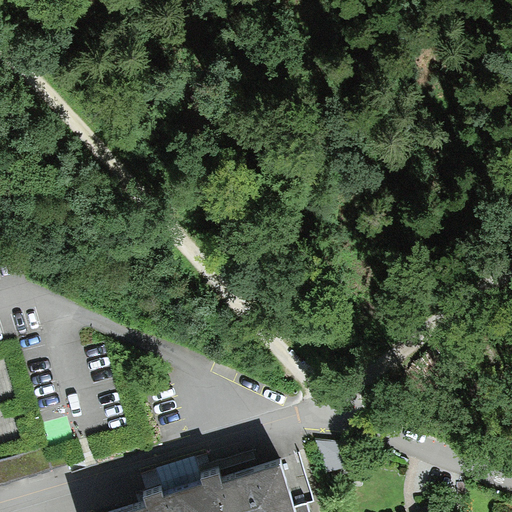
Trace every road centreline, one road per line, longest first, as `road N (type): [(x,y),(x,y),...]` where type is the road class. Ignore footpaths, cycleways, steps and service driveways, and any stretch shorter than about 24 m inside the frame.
road 1 (track): [(0,56),(261,329),(320,408)]
road 2 (track): [(511,263),(320,408)]
road 3 (residential): [(320,408),(511,477)]
